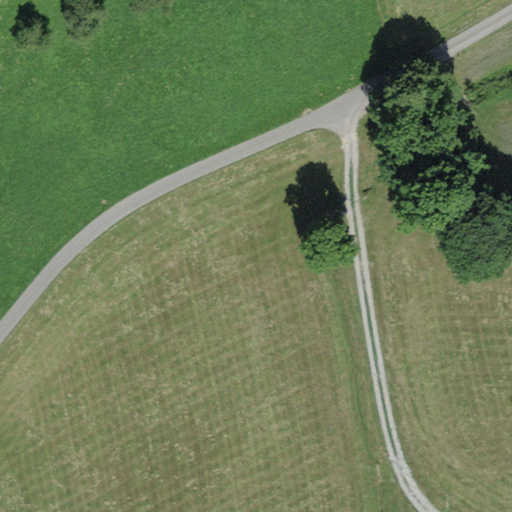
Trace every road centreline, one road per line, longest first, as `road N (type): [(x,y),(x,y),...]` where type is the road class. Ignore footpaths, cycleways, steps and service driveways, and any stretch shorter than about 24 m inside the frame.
road 1 (residential): [(0,333),(81,240),(139,198),(369,93),(511,8)]
road 2 (track): [(424,511),(401,480),(383,413),(337,108)]
